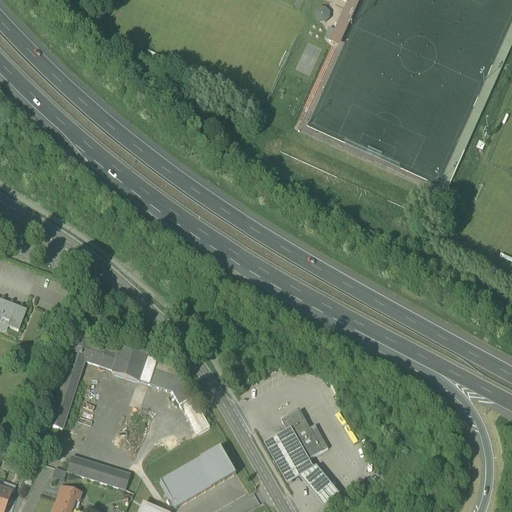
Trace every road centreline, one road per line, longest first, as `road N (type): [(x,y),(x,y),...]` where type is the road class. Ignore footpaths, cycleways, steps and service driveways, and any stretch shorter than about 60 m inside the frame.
road 1 (motorway): [(511,377),(188,189),(71,99),(0,27)]
road 2 (motorway): [(0,68),(113,172),(178,219),(345,316)]
road 3 (secondary): [(73,245),(181,344),(285,511)]
road 4 (motorway): [(345,316),(432,375),(477,419),(489,473),(481,511)]
road 5 (motorway): [(345,316),(511,404)]
